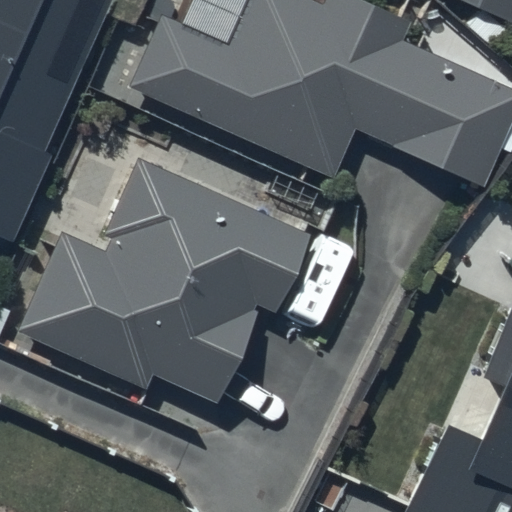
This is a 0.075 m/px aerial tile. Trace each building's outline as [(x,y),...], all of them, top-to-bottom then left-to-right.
[(110,4),(100,0),(0,0),(0,242),(3,244),(110,4)] [(245,0),(224,49),(156,19),(126,88),(333,177),(352,134),(479,189),(511,113),(511,95),(399,47),(408,26),(348,0),(331,0),(327,10),(304,0),(245,0)] [(511,0),(439,0),(511,30),(511,0)] [(308,235),(130,162),(93,252),(52,235),(9,342),(142,396),(148,381),(215,408),(255,311),(274,318),(308,235)] [(511,511),(511,307),(509,306),(474,383),(493,391),(470,444),(438,430),(401,511),(511,511)]
